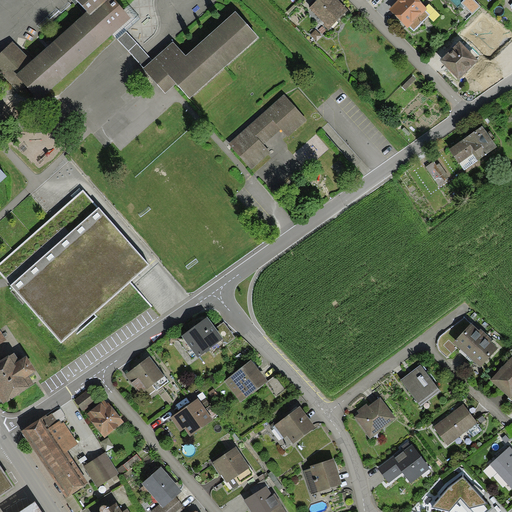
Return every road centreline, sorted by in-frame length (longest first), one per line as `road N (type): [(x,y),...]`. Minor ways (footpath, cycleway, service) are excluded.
road 1 (residential): [(465,113),(215,291)]
road 2 (residential): [(96,374),(215,511)]
road 3 (residential): [(215,291),(325,415)]
road 4 (residential): [(465,113),(354,0)]
road 5 (residential): [(439,325),(325,415)]
road 6 (residential): [(215,291),(96,374)]
